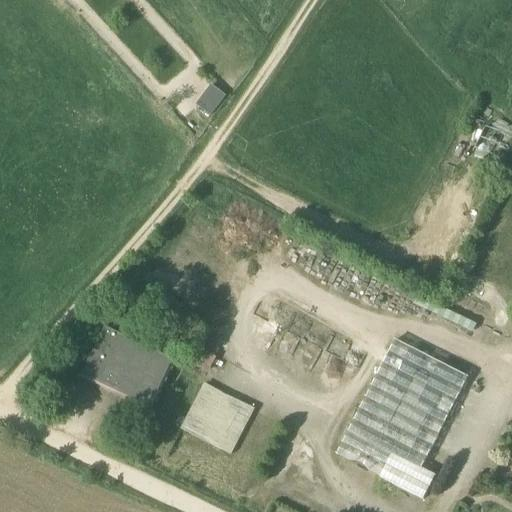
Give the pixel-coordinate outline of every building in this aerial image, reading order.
[(208,84),(194,104),(210,116),(225,96),(208,84)] [(151,412),(176,361),(105,327),(81,378),(151,412)] [(468,378),(396,341),(349,433),(392,455),(380,478),(424,501),(436,477),(422,469),(468,378)] [(209,374),(217,358),(195,346),(186,362),(209,374)] [(232,454),(252,406),(201,384),(180,432),(232,454)]
